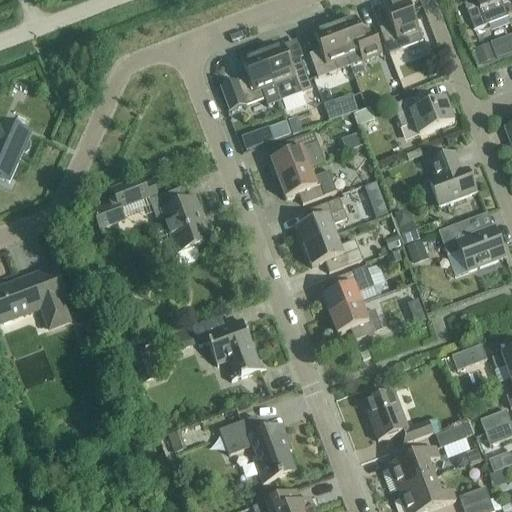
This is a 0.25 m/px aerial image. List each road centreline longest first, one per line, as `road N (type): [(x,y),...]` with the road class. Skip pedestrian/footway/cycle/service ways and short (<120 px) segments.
road 1 (residential): [(358,511),(183,44)]
road 2 (residential): [(0,242),(57,220),(125,67),(183,44)]
road 3 (residential): [(511,216),(432,0)]
road 4 (residential): [(300,0),(183,44)]
